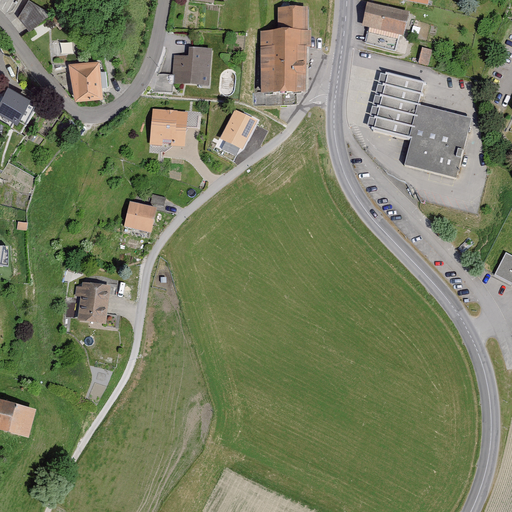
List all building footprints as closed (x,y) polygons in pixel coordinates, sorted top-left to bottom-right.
[(51,14),(29,1),(19,17),(30,30),(51,14)] [(411,17),(367,7),(361,33),(405,43),(411,17)] [(70,21),(63,11),(53,18),(60,28),(70,21)] [(305,13),(281,13),(280,35),(262,35),(262,92),(304,92),(305,13)] [(429,64),(433,49),(423,46),(419,61),(429,64)] [(177,59),(175,83),(207,86),(210,53),(191,51),(190,60),(177,59)] [(98,63),(71,66),(76,98),(101,96),(98,63)] [(424,86),(382,76),(368,131),(411,142),(404,167),(457,181),(472,122),(418,109),(424,86)] [(28,99),(9,88),(0,105),(0,111),(16,121),(28,99)] [(257,120),(235,109),(220,139),(242,150),(257,120)] [(187,115),(155,112),(152,143),(184,146),(187,115)] [(155,212),(132,206),(127,227),(150,233),(155,212)] [(0,246),(0,264),(8,265),(9,246),(0,246)] [(511,258),(506,255),(495,276),(511,284),(511,258)] [(111,286),(82,282),(82,287),(76,286),(75,296),(80,296),(77,320),(106,324),(111,286)] [(33,411),(0,401),(0,427),(27,435),(33,411)]
